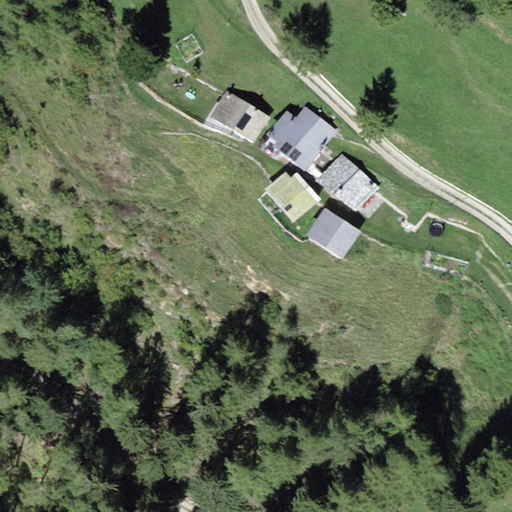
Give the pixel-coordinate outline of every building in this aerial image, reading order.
[(273,117),(229,90),(212,118),(256,145),(273,117)] [(296,121),(285,112),(261,139),(303,174),(339,132),(309,106),(296,121)] [(346,155),(320,181),(355,214),(381,188),(346,155)] [(287,172),(267,189),(295,224),(322,201),(300,175),(294,180),(287,172)] [(364,232),(325,209),(309,237),(347,260),(364,232)]
